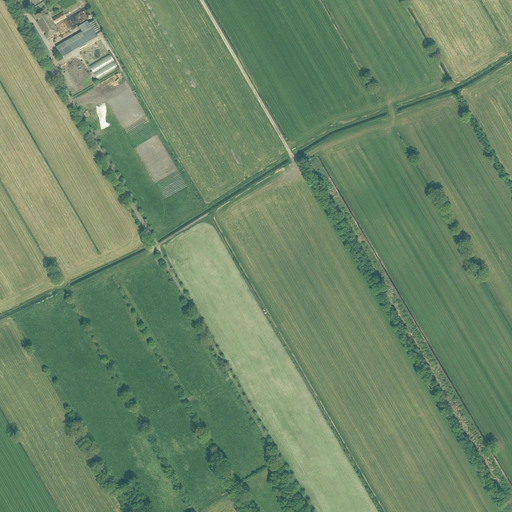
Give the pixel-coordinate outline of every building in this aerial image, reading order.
[(46,39),(58,32),(47,14),(46,15),(43,11),(35,15),(38,21),(37,22),(43,32),(44,31),(46,34),(44,35),(46,39)] [(61,13),(51,19),(58,33),(69,27),(68,23),(66,24),(64,20),(65,19),(61,13)] [(81,16),(73,21),(75,25),(83,19),(81,16)] [(56,47),(62,58),(96,37),(87,21),(78,27),(81,32),(56,47)] [(27,29),(45,59),(46,58),(47,58),(51,56),(34,25),(27,29)] [(94,80),(115,69),(108,56),(96,63),(97,65),(88,70),(94,80)]
